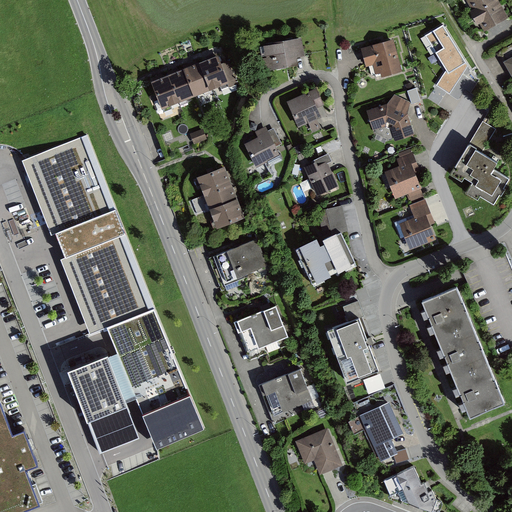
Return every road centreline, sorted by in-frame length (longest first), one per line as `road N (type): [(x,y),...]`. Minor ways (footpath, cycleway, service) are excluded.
road 1 (primary): [(146,178),(275,511)]
road 2 (residential): [(393,282),(374,260),(333,82),(317,75),(271,92),(264,102),(269,120)]
road 3 (residential): [(488,511),(431,456),(396,365),(385,314),(393,282)]
road 4 (unknown): [(92,348),(117,352),(145,428),(138,446),(89,471)]
road 5 (primary): [(96,48),(105,108),(146,178)]
road 6 (primary): [(146,178),(96,48)]
road 7 (residential): [(393,282),(511,219)]
